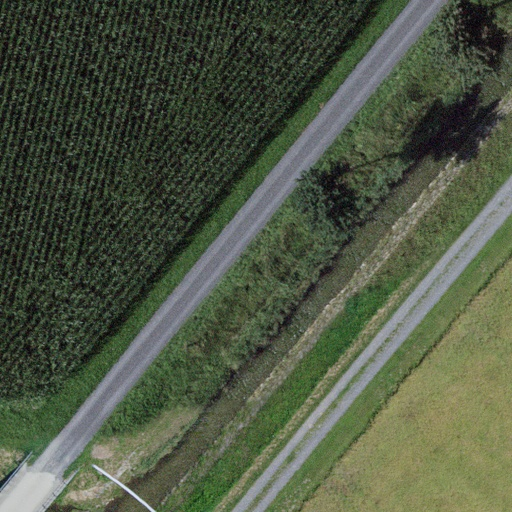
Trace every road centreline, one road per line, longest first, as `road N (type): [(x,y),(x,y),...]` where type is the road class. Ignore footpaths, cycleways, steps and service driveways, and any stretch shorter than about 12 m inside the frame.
road 1 (track): [(435,0),(6,511)]
road 2 (track): [(511,203),(253,511)]
